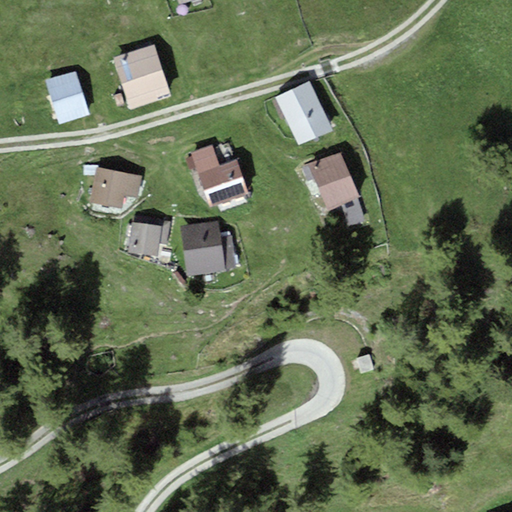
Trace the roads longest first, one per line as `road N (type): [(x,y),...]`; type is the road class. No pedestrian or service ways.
road 1 (track): [(0,464),(104,406),(212,382),(302,349),(321,355),(336,395),(191,467),(164,487),(149,511)]
road 2 (track): [(0,146),(117,132),(324,67),(389,41),(440,0)]
